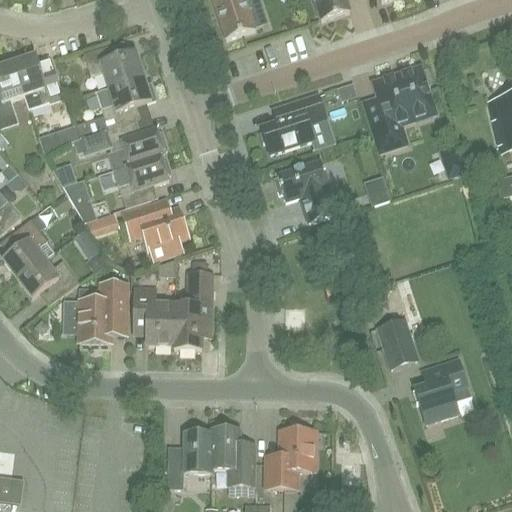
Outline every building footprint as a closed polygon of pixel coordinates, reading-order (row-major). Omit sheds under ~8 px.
[(249,16),(262,12),(258,0),(211,0),(226,44),(255,34),(249,16)] [(347,0),(312,0),(321,25),(350,16),(345,1),(347,0)] [(109,93),(144,81),(136,56),(114,63),(110,50),(84,59),(91,81),(103,77),(109,93)] [(24,100),(29,115),(63,104),(55,80),(44,84),(36,60),(14,67),(24,100)] [(0,132),(18,127),(11,105),(24,100),(14,67),(0,71),(0,132)] [(435,118),(431,106),(426,91),(430,89),(425,75),(422,76),(420,72),(374,87),(379,102),(364,107),(380,157),(407,148),(400,129),(435,118)] [(109,135),(131,128),(134,126),(130,113),(152,106),(144,81),(109,93),(97,97),(109,135)] [(342,105),(357,100),(353,89),(338,94),(342,105)] [(273,115),(277,127),(261,132),(263,135),(260,138),(262,147),(266,148),(270,158),(313,145),(308,130),(326,124),(318,100),(273,115)] [(511,100),(489,106),(501,157),(511,154),(511,100)] [(114,175),(165,158),(164,156),(166,155),(167,153),(163,138),(160,137),(158,138),(157,134),(135,141),(131,128),(109,135),(105,136),(110,152),(112,158),(109,159),(114,175)] [(15,169),(3,157),(14,147),(3,136),(0,138),(0,167),(7,176),(15,169)] [(82,157),(83,160),(110,152),(105,136),(80,144),(78,145),(82,157)] [(169,184),(168,181),(170,180),(171,178),(166,162),(164,161),(162,162),(161,160),(165,159),(165,158),(114,175),(126,213),(151,205),(147,191),(169,184)] [(321,166),(277,180),(278,182),(274,184),(279,199),(283,197),(286,207),(301,202),(309,228),(336,220),(327,193),(329,192),(321,166)] [(119,217),(99,225),(77,167),(62,173),(90,244),(124,230),(119,217)] [(21,222),(13,213),(0,196),(0,234),(3,238),(21,222)] [(182,256),(178,245),(188,241),(179,214),(170,217),(166,204),(123,219),(132,243),(144,239),(149,254),(160,250),(164,262),(182,256)] [(18,284),(45,264),(56,256),(31,224),(15,237),(25,249),(4,265),(18,284)] [(108,268),(99,257),(86,267),(95,278),(108,268)] [(52,274),(45,264),(18,284),(33,303),(54,288),(63,300),(80,288),(63,266),(52,274)] [(188,309),(176,309),(174,353),(181,353),(184,355),(192,356),(195,354),(202,354),(202,342),(211,342),(212,279),(189,279),(188,309)] [(80,304),(80,306),(80,339),(80,348),(111,348),(111,341),(126,341),(127,313),(127,287),(101,287),(100,292),(101,304),(80,304)] [(174,353),(176,309),(156,309),(156,294),(136,294),(135,322),(148,322),(148,349),(157,349),(159,353),(168,353),(171,350),(174,350),(174,353)] [(379,333),(386,357),(411,349),(404,325),(379,333)] [(458,365),(423,376),(427,391),(415,394),(426,428),(457,418),(451,397),(467,392),(458,365)] [(213,433),(213,438),(212,474),(228,474),(228,490),(256,491),(256,467),(256,448),(240,448),(241,434),(213,433)] [(315,476),(316,436),(280,435),(280,464),(267,463),(266,492),(297,493),(298,476),(315,476)] [(212,478),(212,474),(213,438),(184,437),(183,469),(168,469),(168,493),(184,493),(184,477),(212,478)]
